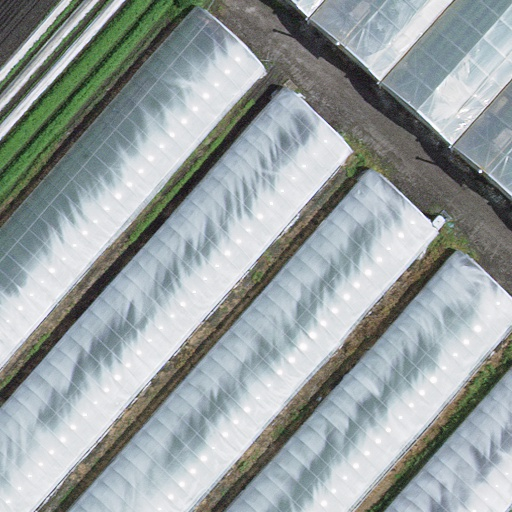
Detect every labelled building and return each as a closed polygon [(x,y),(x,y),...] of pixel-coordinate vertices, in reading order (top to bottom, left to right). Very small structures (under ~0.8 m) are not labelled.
[(190,0),(0,222),(0,360),(262,54),(198,0),(190,0)] [(511,0),(259,0),(511,211),(511,0)] [(0,511),(27,511),(347,136),(275,75),(0,398),(0,511)] [(56,511),(184,511),(438,216),(364,153),(56,511)] [(511,287),(440,229),(206,511),(333,511),(511,295),(511,287)] [(272,239),(198,329),(213,341),(287,251),(272,239)] [(488,511),(511,484),(511,331),(361,511),(488,511)]
